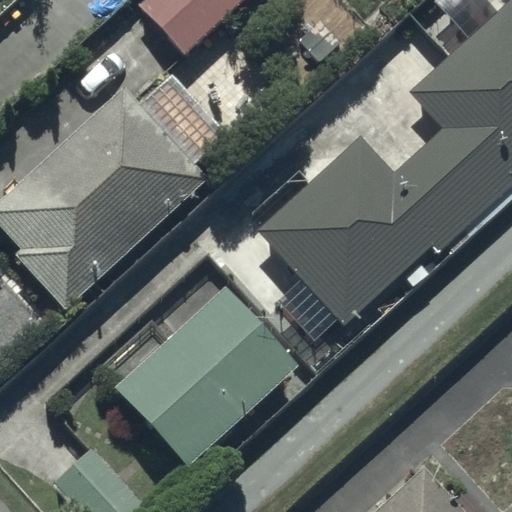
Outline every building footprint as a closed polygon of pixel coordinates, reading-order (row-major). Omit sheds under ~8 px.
[(23,0),(0,0),(0,28),(27,3),(23,0)] [(146,11),(137,20),(185,70),(258,0),(145,0),(140,5),(146,11)] [(360,155),(256,249),(345,348),(435,266),(440,272),(511,207),(511,18),(411,109),(445,146),(394,192),(360,155)] [(210,201),(125,108),(0,223),(0,242),(25,269),(15,278),(66,333),(210,201)] [(298,392),(225,311),(113,411),(186,492),(298,392)] [(511,323),(434,399),(474,441),(511,405),(511,323)] [(131,511),(93,469),(55,503),(63,511),(131,511)] [(446,511),(424,488),(397,511),(446,511)]
